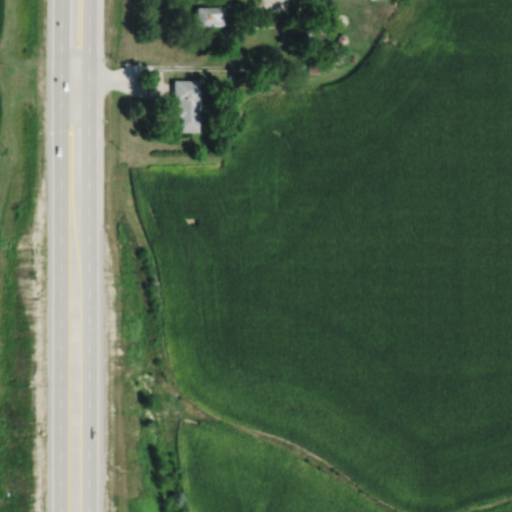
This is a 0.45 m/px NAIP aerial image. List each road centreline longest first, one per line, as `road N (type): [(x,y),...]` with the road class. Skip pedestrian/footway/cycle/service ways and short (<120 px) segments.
road 1 (trunk): [(85,511),(86,0)]
road 2 (trunk): [(58,0),(57,511)]
